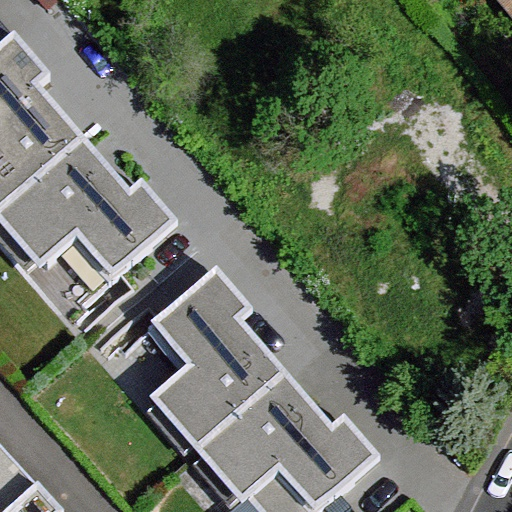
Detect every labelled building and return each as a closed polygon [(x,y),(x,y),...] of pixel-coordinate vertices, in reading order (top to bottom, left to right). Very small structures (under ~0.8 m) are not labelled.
[(47,85),(15,48),(0,60),(0,223),(85,151),(36,94),(47,85)] [(85,151),(0,223),(0,231),(40,279),(78,247),(113,289),(176,235),(143,197),(132,206),(85,151)] [(250,320),(219,284),(157,336),(193,377),(155,410),(200,462),(286,387),(237,331),(250,320)] [(334,442),(286,387),(200,462),(243,511),(244,511),(252,505),(257,511),(328,511),(378,469),(346,432),(334,442)] [(77,511),(0,420),(0,511),(77,511)]
